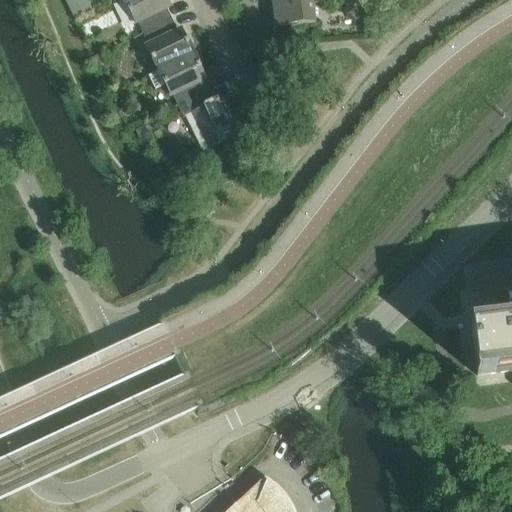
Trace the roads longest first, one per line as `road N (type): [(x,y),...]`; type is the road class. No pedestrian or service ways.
road 1 (residential): [(511,190),(301,388),(169,453)]
road 2 (unclassified): [(0,388),(33,476),(52,495),(67,498),(169,453)]
road 3 (residential): [(273,137),(202,0)]
